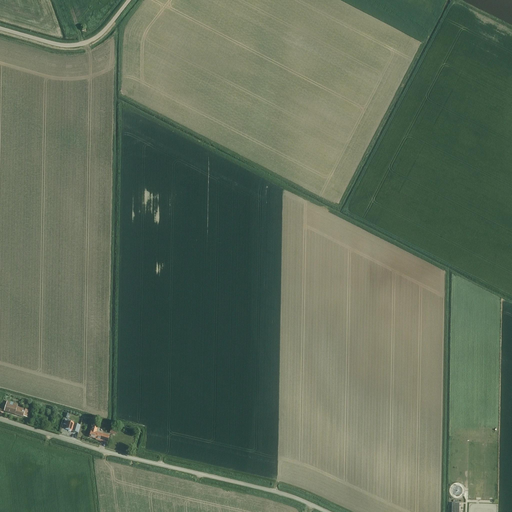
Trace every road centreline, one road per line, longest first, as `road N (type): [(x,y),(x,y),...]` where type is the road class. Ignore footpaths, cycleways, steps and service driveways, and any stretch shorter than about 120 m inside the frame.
road 1 (unclassified): [(325,511),(264,488),(0,420)]
road 2 (unclassified): [(0,29),(81,45),(130,0)]
